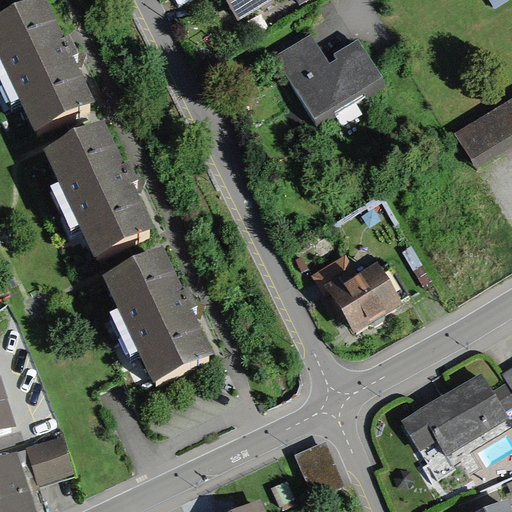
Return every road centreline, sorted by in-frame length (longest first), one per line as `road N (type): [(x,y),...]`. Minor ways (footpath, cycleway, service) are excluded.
road 1 (residential): [(140,0),(335,404)]
road 2 (residential): [(335,404),(110,511)]
road 3 (residential): [(511,302),(335,404)]
